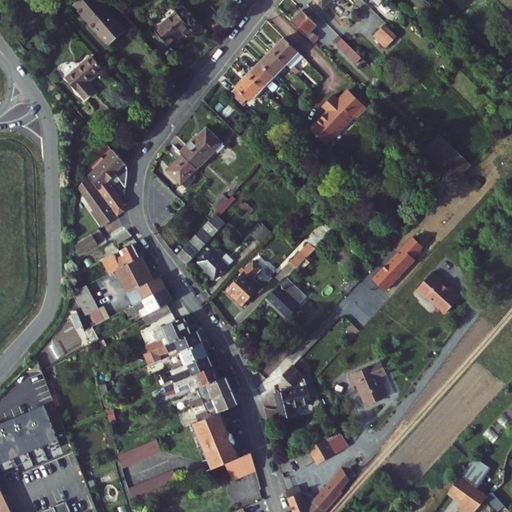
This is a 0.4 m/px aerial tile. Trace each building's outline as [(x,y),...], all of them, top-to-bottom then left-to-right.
[(133,31),(107,0),(92,0),(86,6),(118,44),(133,31)] [(194,19),(179,1),(156,21),(166,33),(175,26),(179,31),(194,19)] [(321,26),(307,11),(295,22),(318,45),(323,39),(316,32),(321,26)] [(401,40),(389,27),(379,38),(390,50),(401,40)] [(307,58),(288,38),(276,51),(290,65),(295,70),(307,58)] [(363,58),(344,39),(338,44),(357,64),(363,58)] [(103,58),(91,46),(71,65),(89,84),(96,77),(90,70),(103,58)] [(263,63),(277,77),(290,65),(276,51),(263,63)] [(277,77),(263,63),(251,76),(264,90),(277,77)] [(264,90),(251,76),(238,89),(250,100),(251,102),(264,90)] [(250,100),(238,89),(233,95),(244,106),(250,100)] [(324,104),(329,109),(311,127),(327,144),(356,116),(358,118),(369,108),(353,92),(342,102),(334,94),(324,104)] [(263,134),(257,128),(246,139),(252,145),(263,134)] [(199,138),(185,152),(188,155),(201,169),(218,152),(222,156),(229,149),(212,130),(201,140),(199,138)] [(474,169),(442,137),(426,152),(459,185),(474,169)] [(114,153),(88,178),(118,219),(125,213),(125,204),(111,187),(118,181),(125,191),(127,172),(124,165),(114,153)] [(201,169),(188,155),(172,172),(184,185),(186,184),(193,177),(201,169)] [(196,180),(193,177),(186,184),(189,187),(196,180)] [(88,178),(79,186),(78,188),(96,212),(91,215),(102,230),(115,223),(118,219),(88,178)] [(224,195),(214,206),(220,211),(230,200),(224,195)] [(218,213),(205,227),(179,255),(189,264),(228,223),(218,213)] [(272,236),(260,224),(251,232),(264,244),(272,236)] [(318,251),(336,233),(328,225),(310,243),(312,245),(318,251)] [(103,240),(99,230),(80,239),(84,248),(103,240)] [(123,243),(138,237),(133,230),(120,236),(123,243)] [(377,282),(390,294),(418,264),(415,261),(425,250),(415,241),(377,282)] [(122,258),(119,254),(107,260),(112,272),(119,269),(145,257),(139,244),(129,249),(132,254),(122,258)] [(318,251),(312,245),(293,264),(299,271),(318,251)] [(223,260),(213,249),(199,263),(217,281),(236,262),(229,254),(223,260)] [(152,267),(147,256),(145,257),(119,269),(124,280),(152,267)] [(264,272),(254,262),(227,289),(246,307),(274,278),(274,273),(271,270),(266,271),(264,272)] [(131,294),(158,280),(152,267),(124,280),(130,294),(131,294)] [(305,280),(297,273),(271,300),(281,310),(301,290),(298,288),(305,280)] [(447,283),(438,274),(421,292),(430,300),(431,298),(442,308),(440,311),(446,316),(448,314),(450,315),(465,299),(456,290),(453,293),(445,285),(447,283)] [(158,280),(131,294),(137,305),(170,289),(166,281),(162,282),(161,279),(158,280)] [(306,304),(317,293),(305,280),(298,288),(301,290),(281,310),(291,320),(307,304),(306,304)] [(95,294),(90,283),(77,289),(82,301),(95,294)] [(177,302),(172,289),(170,289),(137,305),(130,309),(133,315),(144,310),(147,316),(172,304),(177,302)] [(95,294),(82,301),(88,315),(94,312),(101,308),(95,294)] [(152,325),(177,314),(172,304),(147,316),(152,325)] [(101,308),(94,312),(99,323),(112,317),(106,306),(101,308)] [(194,333),(188,317),(155,330),(160,340),(148,345),(150,351),(177,340),(194,333)] [(205,341),(201,330),(194,333),(177,340),(181,351),(183,350),(205,341)] [(189,365),(211,356),(205,341),(183,350),(189,365)] [(176,382),(216,367),(211,356),(189,365),(172,371),(176,382)] [(166,366),(163,358),(147,364),(150,372),(166,366)] [(198,388),(221,379),(216,367),(176,382),(174,383),(177,392),(181,391),(180,387),(190,383),(192,390),(198,388)] [(280,397),(286,421),(299,418),(297,410),(316,405),(312,389),(311,389),(309,383),(310,383),(307,380),(309,379),(308,377),(310,375),(310,372),(306,367),(302,367),(300,369),(299,368),(288,378),(298,389),(299,392),(280,397)] [(386,379),(381,367),(349,381),(354,392),(358,390),(367,411),(386,402),(378,383),(386,379)] [(168,380),(165,374),(159,376),(162,382),(168,380)] [(234,390),(228,376),(221,379),(198,388),(201,395),(188,399),(191,406),(203,402),(234,390)] [(222,411),(240,404),(234,390),(203,402),(206,409),(194,414),(196,421),(202,419),(222,411)] [(0,467),(58,443),(42,405),(0,422),(0,467)] [(222,411),(202,419),(196,422),(216,468),(229,463),(242,457),(236,443),(238,442),(234,432),(231,433),(222,411)] [(345,436),(298,458),(304,472),(319,465),(321,469),(345,454),(341,444),(347,441),(345,436)] [(163,450),(158,437),(120,452),(124,467),(163,450)] [(236,479),(259,469),(254,452),(242,457),(229,463),(236,479)] [(360,466),(356,460),(350,464),(354,470),(360,466)] [(493,473),(477,461),(464,479),(479,492),(493,473)] [(346,471),(311,509),(308,502),(295,508),(296,511),(329,511),(345,495),(344,492),(357,475),(354,470),(350,464),(344,467),(346,471)] [(131,488),(135,501),(181,482),(176,470),(131,488)] [(479,492),(464,479),(452,495),(464,505),(473,511),(477,511),(489,500),(479,492)] [(12,511),(0,485),(0,511),(12,511)] [(290,494),(292,501),(295,508),(308,502),(302,489),(290,494)] [(502,511),(506,509),(494,495),(489,500),(499,511),(502,511)] [(70,511),(67,502),(42,511),(70,511)]
